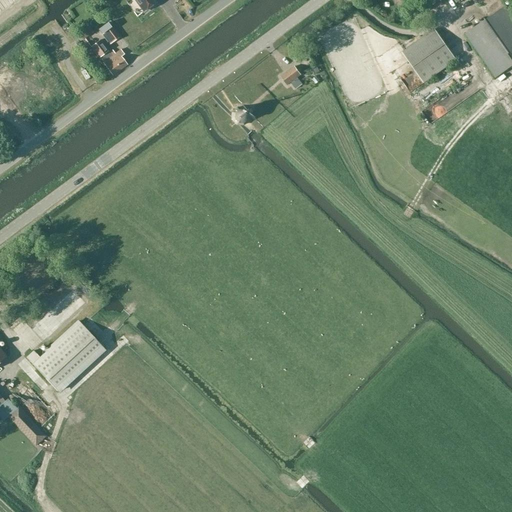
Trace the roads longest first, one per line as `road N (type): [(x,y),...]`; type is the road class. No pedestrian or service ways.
road 1 (tertiary): [(0,238),(320,0)]
road 2 (unclassified): [(0,169),(228,0)]
